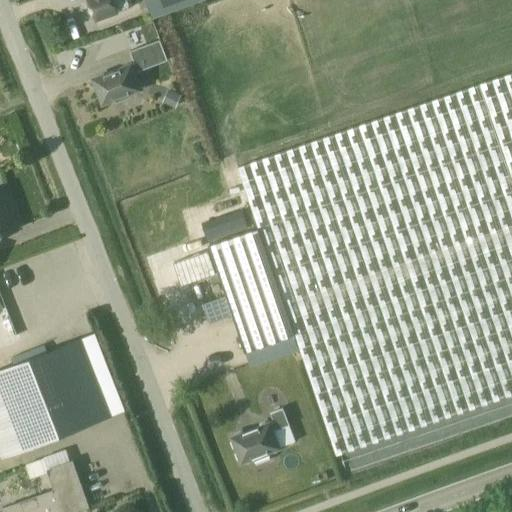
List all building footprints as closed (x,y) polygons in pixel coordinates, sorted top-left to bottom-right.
[(114,0),(96,0),(88,3),(96,23),(120,14),(114,0)] [(146,0),(153,17),(200,0),(146,0)] [(169,59),(161,38),(131,50),(136,62),(94,78),(104,102),(115,98),(116,102),(131,96),(130,92),(141,88),(135,72),(169,59)] [(227,295),(204,303),(210,323),(233,315),(246,351),(296,334),(337,455),(511,394),(511,73),(238,167),(259,228),(247,232),(210,245),(220,276),(227,295)] [(0,235),(18,228),(2,188),(0,188),(0,235)] [(242,210),(202,224),(208,241),(248,227),(242,210)] [(49,352),(46,344),(13,356),(16,364),(0,370),(0,457),(0,458),(112,415),(82,338),(49,352)] [(274,431),(291,425),(284,408),(271,413),(274,421),(233,437),(243,462),(280,447),(274,431)] [(55,490),(16,504),(0,509),(0,511),(70,511),(89,506),(73,461),(48,469),(55,490)]
